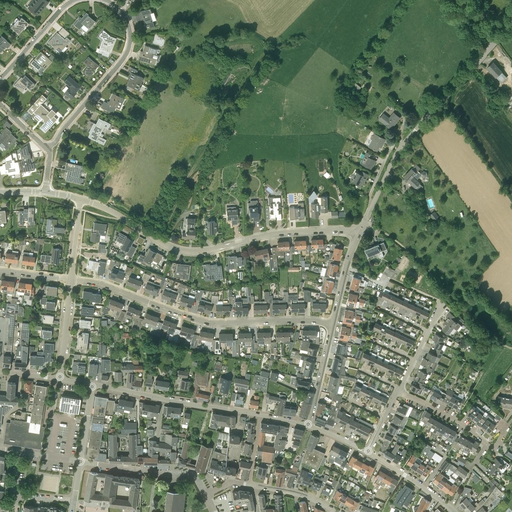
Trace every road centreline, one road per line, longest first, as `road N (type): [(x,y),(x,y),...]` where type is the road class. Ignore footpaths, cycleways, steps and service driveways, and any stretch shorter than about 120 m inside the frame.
road 1 (residential): [(78,197),(179,249),(359,232)]
road 2 (residential): [(334,326),(210,322),(70,279)]
road 3 (tertiary): [(371,207),(403,143),(511,20)]
road 4 (track): [(159,242),(254,66),(240,55)]
road 5 (track): [(511,347),(406,249),(363,224)]
road 6 (residential): [(46,153),(122,50),(119,17),(99,0)]
road 7 (tertiary): [(258,414),(92,385)]
road 8 (residential): [(204,495),(195,478),(79,461)]
road 9 (residential): [(500,431),(488,447),(399,391)]
